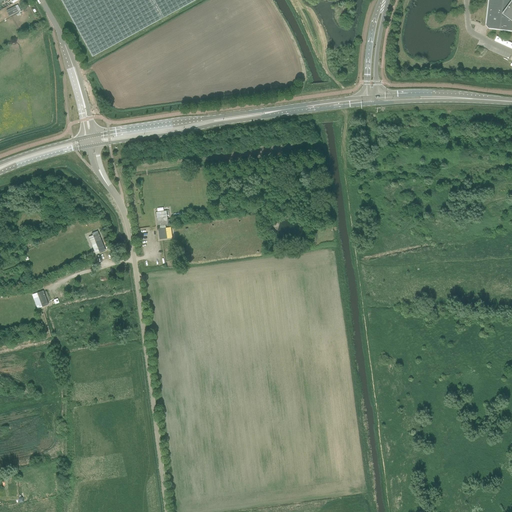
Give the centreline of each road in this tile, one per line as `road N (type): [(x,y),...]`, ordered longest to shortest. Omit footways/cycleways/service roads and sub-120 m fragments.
road 1 (unclassified): [(166,511),(124,208),(105,180)]
road 2 (secondary): [(283,110),(93,135)]
road 3 (secondary): [(95,144),(283,110)]
